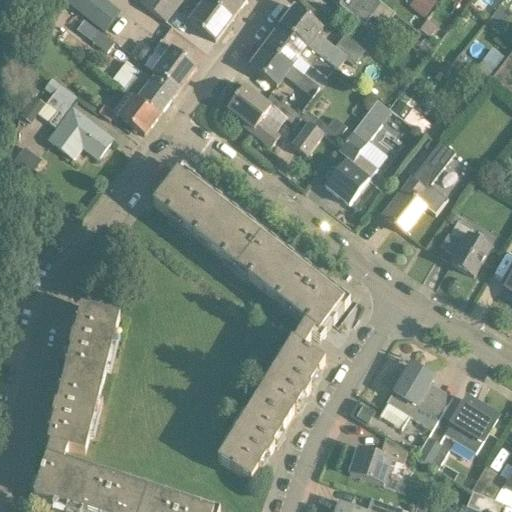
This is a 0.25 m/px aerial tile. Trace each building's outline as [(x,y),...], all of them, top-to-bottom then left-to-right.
[(58,0),(104,35),(119,15),(99,0),(58,0)] [(189,25),(216,45),(235,21),(207,0),(146,0),(142,6),(146,9),(166,25),(167,26),(177,13),(186,0),(188,0),(201,9),(189,25)] [(207,0),(235,21),(250,0),(207,0)] [(329,0),(366,28),(372,20),(384,29),(395,15),(389,11),(374,0),(329,0)] [(436,0),(417,0),(412,7),(427,19),(440,2),(436,0)] [(346,63),(354,69),(366,55),(345,39),(336,51),(320,38),(324,33),(296,11),(281,30),(339,73),(346,63)] [(339,73),(281,30),(282,31),(267,49),(295,71),(302,62),(328,82),(336,72),(338,74),(339,73)] [(98,34),(89,46),(106,58),(114,46),(98,34)] [(143,63),(153,50),(141,41),(131,54),(143,63)] [(180,95),(198,71),(162,44),(154,55),(163,62),(153,75),(157,77),(180,95)] [(267,49),(251,70),(279,92),(287,81),(295,71),(267,49)] [(475,73),(485,81),(505,58),(495,50),(475,73)] [(136,101),(161,120),(180,95),(157,77),(153,84),(142,76),(128,94),(136,101)] [(295,88),(312,100),(319,90),(303,78),(295,88)] [(53,83),(49,88),(45,93),(54,99),(48,107),(59,116),(50,127),(58,133),(49,145),(75,165),(85,152),(100,163),(114,144),(73,112),(71,110),(78,102),(53,83)] [(266,121),(272,112),(245,91),(228,113),(247,128),(245,130),(272,151),(281,139),(270,131),(273,127),(266,121)] [(303,122),(283,107),(271,98),(265,106),(272,112),(296,131),(303,122)] [(121,121),(145,140),(161,120),(136,101),(121,121)] [(99,116),(111,126),(117,118),(118,117),(117,115),(106,107),(99,116)] [(369,117),(340,155),(349,162),(327,191),(350,209),(370,184),(379,172),(360,158),(384,128),(369,117)] [(315,121),(310,128),(325,139),(330,132),(327,130),(315,121)] [(325,139),(310,128),(293,150),(307,161),(325,139)] [(406,194),(385,221),(406,238),(427,212),(437,219),(449,203),(430,188),(454,158),(442,148),(406,194)] [(320,338),(344,306),(178,177),(154,209),(306,327),(294,347),(304,354),(316,334),(320,338)] [(458,225),(442,252),(456,260),(452,268),(475,281),(491,251),(470,239),(473,234),(458,225)] [(65,381),(103,391),(121,323),(82,313),(65,381)] [(292,346),(255,406),(289,426),(325,367),(304,354),(294,347),(292,346)] [(430,389),(434,383),(412,369),(380,421),(401,434),(410,421),(432,436),(451,407),(438,399),(439,395),(430,389)] [(48,449),(51,450),(70,455),(86,459),(103,391),(65,381),(48,449)] [(499,422),(468,403),(446,438),(477,458),(499,422)] [(255,406),(218,465),(252,486),(289,426),(255,406)] [(440,471),(451,454),(430,442),(418,462),(440,471)] [(405,469),(409,457),(386,443),(381,460),(359,452),(355,467),(349,469),(352,474),(351,479),(385,490),(389,477),(393,478),(397,466),(405,469)] [(195,511),(65,469),(70,455),(51,450),(35,500),(71,511),(195,511)] [(511,483),(511,485),(509,484),(487,471),(473,495),(499,505),(505,490),(511,494),(511,483)] [(501,511),(503,507),(473,496),(468,511),(471,511),(501,511)]
